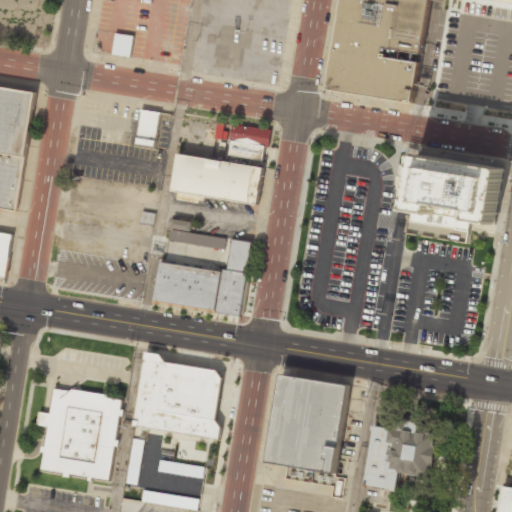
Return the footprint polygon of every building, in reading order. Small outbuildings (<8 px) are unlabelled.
[(342,0),(328,90),(416,104),(432,0),(342,0)] [(511,4),(488,0),(445,0),(443,13),(440,13),(434,49),(511,62),(511,4)] [(112,54),(130,57),(134,36),(116,33),(112,54)] [(0,84),(38,91),(17,207),(0,204),(0,84)] [(155,146),(158,121),(170,123),(171,113),(140,110),(136,144),(155,146)] [(271,130),(233,124),(228,155),(262,161),(265,144),(269,144),(271,130)] [(178,151),(264,166),(257,204),(172,189),(178,151)] [(421,153),(505,167),(496,223),(471,219),(469,231),(410,221),(421,153)] [(140,223),(154,224),(155,213),(142,212),(140,223)] [(190,233),(192,222),(172,219),(169,241),(224,249),(226,238),(190,233)] [(0,232),(14,235),(8,276),(0,274),(0,232)] [(256,241),(243,314),(218,311),(225,272),(230,236),(256,241)] [(160,261),(225,272),(218,311),(154,301),(160,261)] [(164,361),(159,354),(145,352),(133,425),(218,439),(220,427),(215,420),(222,378),(216,370),(164,361)] [(348,385),(282,374),(267,462),(333,473),(348,385)] [(122,399),(107,397),(107,394),(71,388),(68,391),(54,388),(50,413),(38,412),(36,425),(47,426),(44,446),(41,446),(40,452),(43,453),(40,469),(62,473),(62,476),(69,477),(69,475),(86,477),(85,480),(91,481),(91,478),(108,480),(114,447),(117,447),(118,439),(115,439),(119,416),(122,416),(123,410),(120,409),(122,399)] [(374,424),(365,483),(391,488),(391,489),(396,490),(399,472),(430,477),(437,434),(374,424)] [(511,430),(503,487),(511,488),(511,430)] [(136,484),(145,441),(134,439),(125,482),(136,484)] [(202,479),(205,467),(160,459),(158,471),(202,479)] [(511,511),(511,488),(503,487),(498,511),(511,511)] [(199,499),(144,490),(142,501),(197,511),(199,499)]
